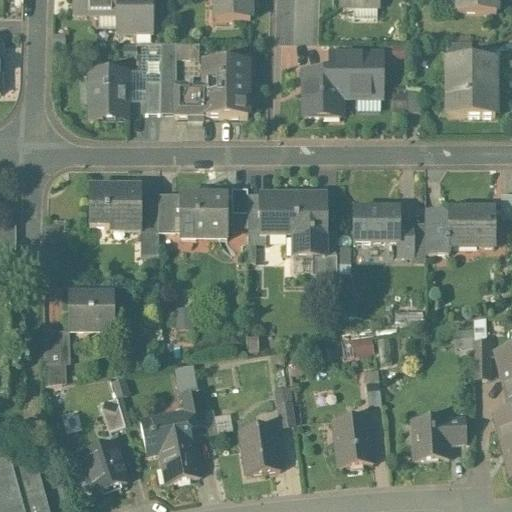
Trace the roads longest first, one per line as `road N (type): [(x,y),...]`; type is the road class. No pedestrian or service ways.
road 1 (residential): [(35,156),(511,156)]
road 2 (residential): [(459,511),(449,502),(277,511)]
road 3 (residential): [(35,156),(39,0)]
road 4 (residential): [(31,282),(35,156)]
